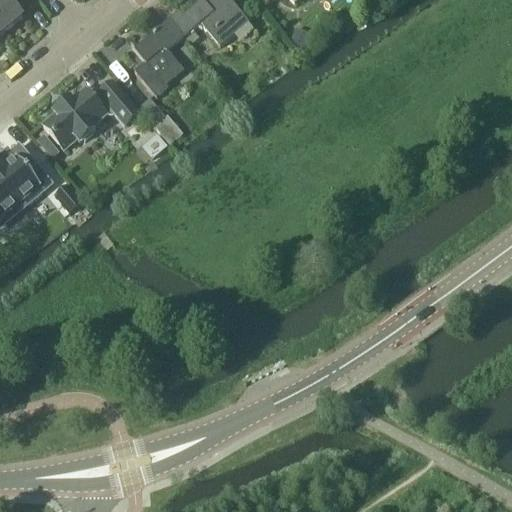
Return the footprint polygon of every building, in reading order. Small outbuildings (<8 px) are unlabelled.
[(0,0),(0,31),(3,35),(22,19),(5,0),(0,0)] [(218,50),(247,26),(224,0),(213,0),(203,9),(200,5),(179,22),(176,18),(167,25),(177,37),(182,43),(183,41),(187,46),(196,38),(192,34),(199,28),(218,50)] [(286,0),(293,8),(302,0),(286,0)] [(161,51),(177,37),(167,25),(132,54),(143,68),(133,77),(155,104),(168,93),(164,88),(180,74),(161,51)] [(311,42),(294,34),(288,46),(305,54),(311,42)] [(122,131),(137,119),(111,87),(96,99),(97,100),(92,104),(84,94),(70,105),(68,102),(64,106),(65,107),(57,114),(56,112),(52,116),(54,119),(41,130),(62,155),(75,144),(77,147),(81,143),(83,145),(91,138),(90,136),(94,133),(91,130),(105,119),(104,118),(109,114),(122,131)] [(169,149),(181,138),(166,119),(153,130),(169,149)] [(43,138),(36,145),(44,153),(51,147),(43,138)] [(0,224),(15,212),(28,202),(32,206),(46,194),(14,156),(0,167),(0,224)] [(81,208),(65,189),(54,199),(70,218),(81,208)]
